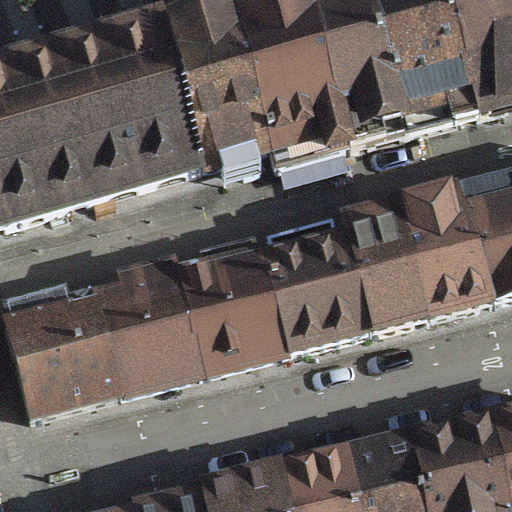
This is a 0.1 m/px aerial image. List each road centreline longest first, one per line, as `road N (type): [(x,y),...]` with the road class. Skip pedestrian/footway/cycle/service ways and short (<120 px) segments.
road 1 (residential): [(0,287),(511,166)]
road 2 (residential): [(511,366),(0,481)]
